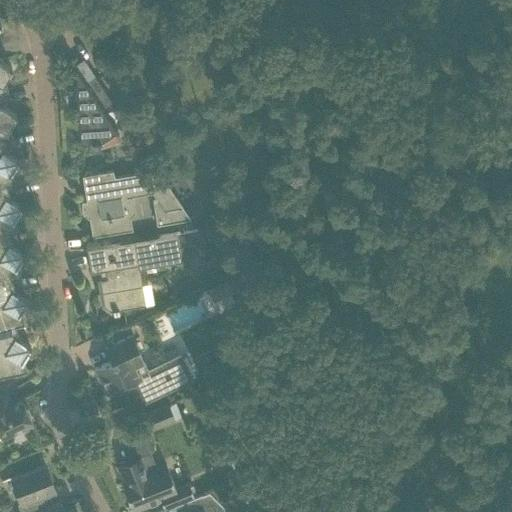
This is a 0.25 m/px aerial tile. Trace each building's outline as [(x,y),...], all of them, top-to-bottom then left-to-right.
[(0,91),(7,90),(6,86),(4,86),(3,81),(11,67),(0,60),(0,91)] [(81,86),(76,87),(79,141),(90,140),(96,148),(99,147),(97,141),(115,129),(116,131),(117,130),(103,109),(113,102),(94,74),(84,81),(83,81),(82,82),(81,83),(81,84),(80,85),(81,86)] [(0,91),(0,139),(12,136),(11,132),(8,133),(15,113),(4,106),(1,105),(0,101),(0,93),(8,91),(7,90),(0,91)] [(158,132),(170,126),(162,110),(150,116),(158,132)] [(12,136),(0,139),(0,186),(15,183),(13,179),(10,179),(9,175),(10,175),(19,160),(4,151),(1,140),(12,137),(12,136)] [(89,199),(80,200),(82,213),(88,217),(91,235),(111,232),(132,228),(130,216),(123,211),(120,197),(152,191),(156,197),(152,201),(156,223),(189,218),(157,168),(113,176),(112,169),(101,171),(81,174),(84,192),(88,191),(89,199)] [(0,186),(0,234),(17,230),(16,226),(13,227),(12,222),(21,207),(7,198),(4,186),(15,184),(15,183),(0,186)] [(204,227),(208,241),(218,238),(215,224),(204,227)] [(106,244),(86,247),(90,272),(103,269),(104,277),(98,278),(103,305),(110,310),(112,309),(112,312),(118,311),(118,308),(122,307),(144,304),(141,284),(137,285),(139,281),(138,275),(135,272),(133,264),(180,256),(178,244),(204,239),(197,229),(176,232),(106,244)] [(17,230),(0,234),(0,281),(20,276),(19,272),(16,273),(15,268),(16,268),(24,253),(10,244),(7,233),(17,231),(17,230)] [(238,271),(206,286),(212,299),(244,284),(238,271)] [(0,281),(0,328),(23,323),(22,319),(19,320),(18,315),(19,315),(27,300),(13,291),(10,280),(20,277),(20,276),(0,281)] [(23,323),(0,328),(0,376),(7,375),(26,370),(25,366),(22,366),(21,362),(22,361),(30,347),(16,337),(13,326),(23,324),(23,323)] [(118,356),(94,368),(106,393),(123,385),(132,403),(128,404),(129,406),(130,405),(132,407),(192,378),(191,376),(194,374),(185,354),(149,371),(131,334),(112,344),(118,356)] [(6,390),(0,392),(0,434),(1,437),(32,422),(30,416),(30,412),(27,406),(24,403),(21,398),(11,403),(7,395),(9,394),(6,390)] [(141,413),(146,425),(159,420),(161,424),(174,418),(167,403),(141,413)] [(163,509),(182,501),(193,497),(187,481),(174,486),(166,465),(143,474),(136,455),(115,463),(122,482),(121,482),(132,508),(160,497),(163,509)] [(44,464),(10,477),(20,502),(17,503),(20,511),(30,511),(48,505),(47,504),(47,505),(43,506),(39,496),(54,489),(44,464)] [(186,511),(212,511),(225,507),(208,491),(193,497),(182,501),(186,511)] [(30,511),(76,511),(74,507),(63,511),(59,500),(47,504),(48,505),(30,511)]
